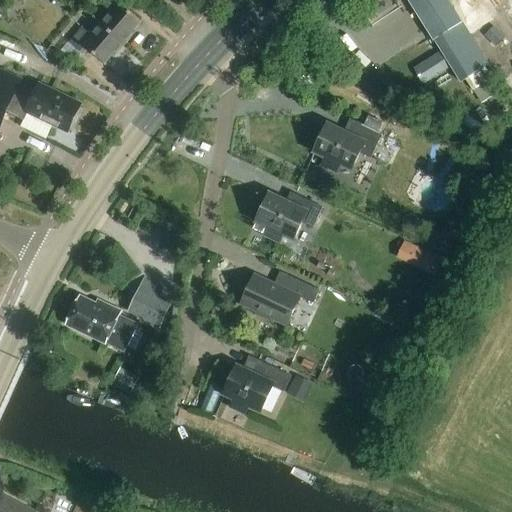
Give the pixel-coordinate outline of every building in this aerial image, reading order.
[(117,15),(107,27),(131,47),(141,35),(139,34),(147,25),(130,11),(135,5),(128,0),(115,0),(109,8),(117,15)] [(489,66),(447,0),(409,0),(462,83),(467,80),(486,68),(489,66)] [(496,26),(486,36),(498,48),(508,38),(496,26)] [(131,47),(107,27),(97,38),(88,31),(75,47),(89,58),(93,53),(112,67),(116,62),(118,63),(131,47)] [(437,75),(451,67),(441,51),(428,60),(437,75)] [(486,68),(467,80),(474,91),(493,79),(486,68)] [(0,127),(7,112),(25,119),(27,116),(28,114),(41,120),(40,123),(49,127),(50,124),(68,133),(74,120),(77,120),(83,107),(81,106),(82,102),(43,83),(38,92),(22,84),(23,82),(0,71),(0,127)] [(332,125),(319,150),(331,156),(327,165),(342,173),(346,163),(357,169),(365,153),(375,158),(387,134),(360,121),(353,135),(332,125)] [(0,166),(0,165),(0,174),(4,177),(9,175),(11,171),(9,166),(5,164),(0,166)] [(273,195),(261,220),(273,226),(269,235),(284,242),(288,233),(299,238),(306,222),(317,227),(327,207),(300,194),(295,205),(273,195)] [(423,248),(415,264),(431,272),(439,256),(423,248)] [(259,274),(245,303),(244,304),(260,311),(259,313),(274,320),(275,318),(290,326),(304,297),(317,303),(323,290),(289,274),(283,286),(259,274)] [(146,277),(130,315),(148,323),(163,329),(174,304),(159,298),(153,296),(159,282),(146,277)] [(183,295),(176,294),(167,344),(174,345),(183,295)] [(86,300),(72,328),(77,330),(78,332),(84,336),(87,335),(112,347),(125,353),(138,326),(125,320),(127,315),(112,308),(110,312),(86,300)] [(254,374),(239,366),(227,392),(238,397),(233,406),(248,413),(253,404),(265,410),(276,386),(287,391),(295,375),(261,359),(254,374)] [(123,368),(115,385),(126,391),(135,374),(123,368)] [(82,491),(72,511),(101,511),(106,503),(82,491)] [(35,511),(36,511),(0,493),(0,511),(35,511)]
